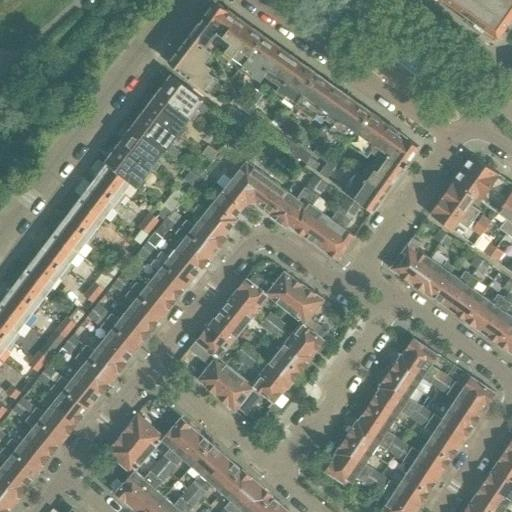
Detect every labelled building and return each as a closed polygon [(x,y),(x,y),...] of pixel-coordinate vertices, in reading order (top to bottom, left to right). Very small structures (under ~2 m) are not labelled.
[(511,0),(445,0),(497,37),(511,15),(511,0)] [(217,45),(219,42),(236,17),(214,1),(189,35),(205,47),(210,40),(217,45)] [(231,55),(242,63),(262,35),(236,17),(219,42),(226,48),(223,52),(230,58),(231,55)] [(210,51),(205,47),(189,35),(168,62),(203,89),(213,76),(207,71),(210,67),(202,62),(210,51)] [(264,74),(272,80),(290,55),(262,35),(242,63),(254,71),(252,73),(260,79),(264,74)] [(422,76),(435,55),(404,35),(390,55),(422,76)] [(285,94),(295,101),(315,73),(290,55),(272,80),(279,86),(276,91),(284,96),(285,94)] [(317,112),(324,118),(342,92),(315,73),(295,101),(307,110),(305,112),(313,117),(317,112)] [(165,86),(159,94),(191,118),(193,120),(199,113),(196,111),(204,100),(173,76),(172,77),(168,77),(164,82),(165,86)] [(249,103),(245,109),(251,113),(256,106),(254,105),(262,95),(255,90),(248,99),(245,99),(245,100),(249,103)] [(339,132),(349,139),(369,112),(342,92),(324,118),(332,124),(329,129),(337,134),(339,132)] [(146,111),(176,134),(181,137),(186,130),(183,127),(191,118),(159,94),(154,94),(150,99),(151,104),(146,111)] [(237,106),(239,105),(243,99),(242,99),(236,94),(231,101),(237,106)] [(239,105),(245,109),(249,103),(245,100),(245,99),(243,99),(239,105)] [(233,107),(226,116),(226,117),(239,127),(246,117),(233,107)] [(138,121),(133,129),(163,151),(174,160),(180,152),(168,144),(176,134),(146,111),(141,112),(137,117),(138,121)] [(358,150),(364,154),(367,156),(370,150),(378,156),(396,130),(369,112),(349,139),(360,148),(358,150)] [(249,122),(254,126),(260,119),(254,115),(249,122)] [(271,123),(278,127),(283,120),(276,115),(271,123)] [(287,115),(283,120),(278,127),(289,136),(298,123),(287,115)] [(254,126),(261,131),(267,124),(260,119),(254,126)] [(261,131),(274,140),(279,133),(267,124),(261,131)] [(119,146),(149,169),(154,172),(159,165),(155,162),(163,151),(133,129),(132,129),(128,129),(124,134),(125,139),(119,146)] [(367,163),(370,165),(393,182),(419,147),(396,130),(378,156),(370,150),(367,156),(370,158),(367,163)] [(234,133),(226,143),(234,149),(241,139),(234,133)] [(274,140),(280,145),(285,137),(279,133),(274,140)] [(280,145),(286,149),(291,142),(285,137),(280,145)] [(286,149),(292,154),(297,146),(291,142),(286,149)] [(234,149),(226,143),(219,152),(227,158),(239,168),(245,161),(233,151),(234,149)] [(205,155),(213,161),(216,156),(218,153),(208,145),(202,153),(205,155)] [(318,145),(312,152),(312,153),(319,158),(324,152),(323,151),(325,150),(318,145)] [(112,156),(106,163),(130,182),(140,190),(145,182),(141,179),(149,169),(119,146),(115,146),(111,152),(112,156)] [(297,146),(292,154),(314,170),(319,164),(310,157),(310,156),(297,146)] [(319,158),(326,163),(331,157),(324,152),(319,158)] [(456,177),(497,206),(511,185),(511,183),(502,176),(471,155),(470,156),(471,156),(468,159),(467,160),(468,160),(462,168),(461,168),(461,169),(461,170),(456,177)] [(331,157),(326,163),(318,173),(326,178),(336,165),(335,160),(331,157)] [(239,168),(213,201),(234,218),(246,203),(251,202),(248,175),(244,172),(249,164),(245,161),(239,168)] [(106,163),(92,181),(120,202),(125,195),(122,192),(130,182),(106,163)] [(287,191),(249,164),(244,172),(248,175),(251,202),(256,202),(271,213),(287,191)] [(393,182),(370,165),(356,165),(353,169),(356,171),(350,179),(353,180),(345,192),(344,192),(372,211),(393,182)] [(196,166),(191,172),(198,178),(199,178),(204,172),(196,166)] [(198,178),(191,172),(190,171),(183,179),(192,186),(198,178)] [(305,188),(311,192),(320,180),(314,175),(308,183),(309,183),(305,188)] [(475,196),(494,210),(497,206),(456,177),(442,196),(474,219),(479,211),(469,204),(475,196)] [(320,180),(311,192),(318,197),(318,198),(322,193),(320,192),(326,184),(320,180)] [(92,181),(79,199),(103,217),(111,207),(115,209),(120,202),(92,181)] [(499,229),(506,234),(511,224),(511,185),(497,206),(494,210),(497,212),(497,211),(507,217),(499,229)] [(296,198),(287,191),(271,213),(269,215),(286,228),(288,225),(311,192),(305,188),(304,187),(296,198)] [(163,206),(164,207),(171,212),(172,210),(184,194),(176,188),(163,206)] [(318,197),(311,192),(288,225),(304,236),(321,212),(312,205),(318,197)] [(184,194),(179,201),(183,204),(187,208),(193,201),(185,195),(184,194)] [(467,228),(474,219),(442,196),(429,213),(451,229),(457,221),(467,228)] [(79,199),(66,217),(93,238),(99,230),(95,228),(103,217),(79,199)] [(346,211),(352,203),(346,199),(340,206),(341,207),(338,211),(343,215),(344,216),(348,211),(346,211)] [(192,211),(199,217),(224,236),(237,220),(234,218),(213,201),(205,210),(198,204),(192,211)] [(358,208),(352,203),(346,211),(348,211),(353,215),(358,208)] [(158,215),(165,220),(168,216),(171,212),(164,207),(158,215)] [(172,210),(171,212),(168,216),(175,222),(179,216),(172,210)] [(331,218),(321,212),(304,236),(319,247),(343,215),(338,211),(336,210),(331,218)] [(149,213),(144,220),(152,227),(158,220),(149,213)] [(344,216),(343,215),(319,247),(337,260),(354,236),(344,228),(350,220),(344,216)] [(481,215),(476,222),(485,229),(490,222),(481,215)] [(168,216),(165,220),(163,223),(170,228),(175,222),(168,216)] [(66,217),(52,234),(76,253),(85,242),(88,244),(93,238),(66,217)] [(186,219),(180,226),(215,253),(227,238),(224,236),(199,217),(193,225),(186,219)] [(152,227),(144,220),(138,227),(142,230),(134,239),(141,244),(148,235),(147,234),(152,227)] [(485,229),(476,222),(471,229),(480,236),(485,229)] [(175,248),(200,269),(201,270),(215,253),(180,226),(175,233),(182,239),(175,248)] [(434,238),(440,242),(445,235),(439,231),(434,238)] [(52,234),(39,251),(67,272),(72,265),(69,263),(76,253),(52,234)] [(445,235),(440,242),(446,246),(451,239),(445,235)] [(474,246),(490,257),(496,248),(480,236),(474,246)] [(390,268),(411,284),(430,259),(416,248),(419,243),(412,238),(390,268)] [(147,241),(142,247),(151,253),(155,247),(147,241)] [(151,253),(142,247),(137,254),(145,260),(151,253)] [(121,248),(116,255),(125,262),(130,255),(121,248)] [(161,251),(155,257),(189,283),(200,269),(175,248),(168,257),(161,251)] [(496,248),(490,257),(497,262),(503,253),(496,248)] [(39,251),(26,269),(50,287),(58,277),(61,279),(67,272),(39,251)] [(125,262),(116,255),(110,262),(114,264),(106,275),(111,279),(125,262)] [(157,271),(150,279),(176,299),(189,283),(155,257),(150,264),(157,271)] [(471,264),(476,268),(481,261),(476,257),(471,264)] [(431,298),(432,297),(449,272),(453,267),(445,262),(442,267),(430,259),(411,284),(431,298)] [(481,261),(476,268),(482,272),(487,265),(481,261)] [(26,269),(12,286),(40,307),(46,299),(43,297),(50,287),(26,269)] [(284,271),(266,294),(269,295),(268,296),(285,310),(305,286),(284,271)] [(432,297),(448,308),(471,276),(465,271),(459,279),(449,272),(432,297)] [(122,272),(117,278),(125,284),(130,278),(122,272)] [(249,280),(257,286),(261,280),(254,274),(249,280)] [(448,308),(464,320),(481,296),(472,289),(478,280),(471,276),(448,308)] [(125,284),(117,278),(113,284),(120,290),(125,284)] [(246,278),(233,293),(259,313),(262,309),(261,305),(268,296),(269,295),(266,294),(257,286),(249,280),(246,278)] [(136,282),(130,288),(163,315),(176,299),(150,279),(143,288),(136,282)] [(503,287),(509,291),(511,287),(511,282),(508,280),(503,287)] [(95,282),(89,289),(97,296),(103,289),(95,282)] [(12,286),(0,302),(0,304),(23,323),(31,312),(35,315),(40,307),(12,286)] [(324,300),(305,286),(285,310),(300,322),(322,338),(327,332),(309,318),(324,300)] [(132,302),(125,311),(151,331),(163,315),(130,288),(124,296),(129,299),(132,302)] [(97,296),(89,289),(84,296),(92,303),(97,296)] [(233,293),(221,309),(243,327),(251,318),(255,318),(259,313),(233,293)] [(464,320),(480,331),(504,299),(497,294),(491,303),(481,296),(464,320)] [(480,331),(497,343),(511,321),(511,317),(504,312),(510,303),(504,299),(480,331)] [(0,304),(0,332),(14,342),(19,336),(15,333),(23,323),(0,304)] [(97,304),(92,310),(100,316),(104,310),(97,304)] [(67,317),(61,324),(70,330),(75,324),(76,324),(85,313),(77,307),(68,318),(67,317)] [(221,309),(208,325),(233,345),(237,340),(236,336),(243,327),(221,309)] [(100,316),(92,310),(88,316),(95,322),(100,316)] [(110,313),(105,320),(138,347),(151,331),(125,311),(118,319),(110,313)] [(269,313),(264,319),(272,325),(276,318),(269,313)] [(276,318),(272,325),(279,331),(284,324),(276,318)] [(259,325),(267,330),(272,325),(264,319),(259,325)] [(107,333),(100,342),(126,362),(138,347),(105,320),(100,327),(107,333)] [(511,321),(497,343),(511,353),(511,321)] [(289,331),(286,335),(312,355),(324,340),(322,338),(300,322),(292,331),(289,331)] [(56,331),(47,341),(56,347),(64,337),(70,330),(61,324),(56,331)] [(195,341),(216,357),(216,356),(219,358),(226,349),(230,349),(233,345),(208,325),(195,341)] [(272,325),(267,330),(275,336),(279,331),(272,325)] [(0,332),(0,353),(5,347),(8,350),(14,342),(0,332)] [(72,335),(67,342),(74,348),(79,341),(72,335)] [(283,343),(275,353),(300,372),(313,356),(312,355),(286,335),(283,339),(283,343)] [(400,354),(434,377),(438,370),(430,365),(437,354),(413,338),(401,355),(400,354)] [(47,341),(33,358),(42,365),(56,347),(47,341)] [(74,348),(67,342),(62,348),(69,354),(74,348)] [(85,344),(80,352),(114,379),(127,363),(126,362),(100,342),(93,351),(85,344)] [(245,343),(240,349),(248,356),(253,350),(245,343)] [(235,356),(242,362),(248,356),(240,349),(235,356)] [(253,350),(248,356),(255,361),(259,356),(253,350)] [(75,373),(101,394),(102,394),(114,379),(80,352),(75,358),(82,364),(75,373)] [(264,363),(261,367),(286,388),(287,389),(300,372),(275,353),(268,362),(264,363)] [(400,354),(389,371),(415,388),(421,378),(429,383),(434,377),(400,354)] [(198,379),(217,396),(236,372),(219,358),(216,356),(216,357),(209,365),(198,379)] [(248,356),(242,362),(250,368),(255,361),(248,356)] [(42,365),(33,358),(28,365),(36,372),(42,365)] [(47,366),(42,372),(50,378),(54,372),(47,366)] [(258,375),(251,384),(250,385),(254,387),(263,395),(272,403),(274,403),(286,388),(261,367),(258,371),(258,375)] [(378,388),(379,388),(412,410),(417,403),(408,398),(415,388),(389,371),(378,388)] [(438,371),(434,377),(442,382),(446,376),(438,371)] [(50,378),(42,372),(38,378),(45,384),(50,378)] [(251,384),(236,372),(217,396),(234,411),(237,408),(246,416),(263,395),(254,387),(250,385),(251,384)] [(60,375),(55,382),(88,409),(101,394),(75,373),(68,382),(60,375)] [(446,376),(442,382),(450,387),(454,381),(446,376)] [(455,381),(450,388),(483,410),(495,392),(470,376),(463,387),(455,381)] [(431,383),(438,388),(442,382),(434,377),(431,383)] [(58,395),(50,404),(76,424),(88,409),(55,382),(50,389),(55,393),(58,395)] [(442,382),(438,388),(446,393),(450,387),(442,382)] [(6,393),(14,399),(20,392),(12,386),(6,393)] [(379,388),(368,405),(392,422),(399,411),(408,417),(412,410),(379,388)] [(454,400),(448,410),(472,427),(483,410),(450,388),(446,394),(454,400)] [(22,397),(17,404),(24,409),(29,403),(22,397)] [(274,403),(269,408),(277,415),(281,409),(274,403)] [(24,409),(17,404),(13,409),(20,415),(24,409)] [(35,407),(30,413),(63,440),(76,424),(50,404),(43,413),(35,407)] [(417,404),(413,410),(420,415),(424,409),(417,404)] [(357,420),(356,421),(390,443),(395,436),(386,431),(392,422),(368,405),(358,421),(357,420)] [(424,409),(420,415),(428,420),(432,414),(424,409)] [(409,416),(416,421),(420,415),(413,410),(409,416)] [(433,413),(428,420),(462,443),(472,427),(448,410),(442,419),(433,413)] [(32,427),(25,436),(51,456),(63,440),(30,413),(25,421),(32,427)] [(137,414),(122,434),(148,456),(161,440),(170,447),(163,455),(170,461),(196,431),(180,417),(178,419),(172,427),(164,437),(137,414)] [(166,422),(172,427),(178,419),(173,414),(166,422)] [(420,415),(416,421),(424,426),(428,420),(420,415)] [(432,433),(426,443),(450,460),(462,443),(428,420),(423,427),(432,433)] [(356,421),(345,438),(371,454),(377,444),(386,450),(390,443),(356,421)] [(210,443),(196,431),(170,461),(175,466),(182,458),(191,466),(210,443)] [(114,492),(130,506),(156,476),(150,471),(143,478),(135,471),(148,456),(122,434),(107,452),(131,473),(122,484),(116,491),(114,492)] [(10,438),(5,445),(39,471),(51,456),(25,436),(18,444),(10,438)] [(395,437),(391,443),(398,448),(402,443),(395,437)] [(345,438),(334,454),(368,476),(373,469),(364,464),(371,454),(345,438)] [(193,481),(200,487),(226,457),(210,443),(191,466),(200,474),(193,481)] [(387,449),(394,454),(398,448),(391,443),(387,449)] [(402,443),(398,448),(406,453),(410,447),(402,443)] [(411,447),(405,455),(439,477),(450,460),(426,443),(419,453),(411,447)] [(8,457),(1,466),(26,487),(39,471),(5,445),(0,451),(0,452),(5,455),(8,457)] [(398,448),(394,454),(402,459),(406,453),(398,448)] [(511,454),(505,450),(494,467),(511,478),(511,454)] [(368,476),(334,454),(335,455),(324,471),(349,487),(356,477),(364,483),(368,476)] [(410,467),(404,477),(428,493),(439,477),(405,455),(401,461),(410,467)] [(163,456),(157,463),(163,468),(169,461),(163,456)] [(212,485),(221,492),(241,470),(226,457),(200,487),(206,492),(212,485)] [(169,461),(163,468),(168,473),(174,466),(169,461)] [(151,470),(156,475),(163,468),(157,463),(151,470)] [(0,492),(14,504),(27,488),(26,487),(1,466),(0,466),(0,492)] [(511,478),(494,467),(483,483),(509,501),(511,496),(511,478)] [(163,468),(156,475),(162,480),(168,473),(163,468)] [(223,508),(228,511),(230,511),(257,482),(242,469),(241,470),(221,492),(230,500),(223,508)] [(373,470),(369,476),(377,481),(381,476),(373,470)] [(130,506),(136,511),(150,511),(164,496),(155,489),(162,481),(156,476),(130,506)] [(365,482),(372,487),(377,481),(369,476),(365,482)] [(381,476),(377,481),(384,486),(388,480),(381,476)] [(389,480),(384,487),(417,509),(428,493),(404,477),(398,486),(389,480)] [(110,486),(116,491),(122,484),(116,479),(110,486)] [(377,481),(372,487),(380,493),(384,486),(377,481)] [(241,511),(242,511),(243,511),(257,511),(272,497),(272,496),(257,482),(230,511),(241,511)] [(193,483),(187,490),(193,494),(199,487),(193,483)] [(483,483),(472,500),(490,511),(506,511),(503,510),(509,501),(483,483)] [(199,487),(193,494),(198,499),(204,492),(199,487)] [(415,511),(417,509),(384,487),(380,494),(388,500),(382,509),(386,511),(415,511)] [(181,497),(187,501),(193,494),(187,490),(181,497)] [(7,511),(14,504),(0,492),(0,511),(7,511)] [(193,494),(187,501),(192,506),(198,499),(193,494)] [(150,511),(177,511),(186,502),(180,497),(173,504),(164,496),(150,511)] [(283,511),(286,510),(272,497),(257,511),(283,511)] [(490,511),(472,500),(463,511),(490,511)] [(177,511),(187,511),(192,507),(186,502),(177,511)]
